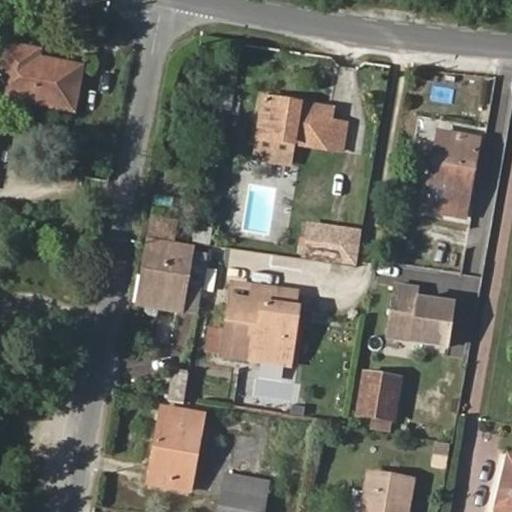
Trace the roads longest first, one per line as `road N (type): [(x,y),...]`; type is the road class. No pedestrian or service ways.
road 1 (residential): [(72,511),(162,0)]
road 2 (secondary): [(511,47),(381,34),(201,0)]
road 3 (unknown): [(511,200),(469,464)]
